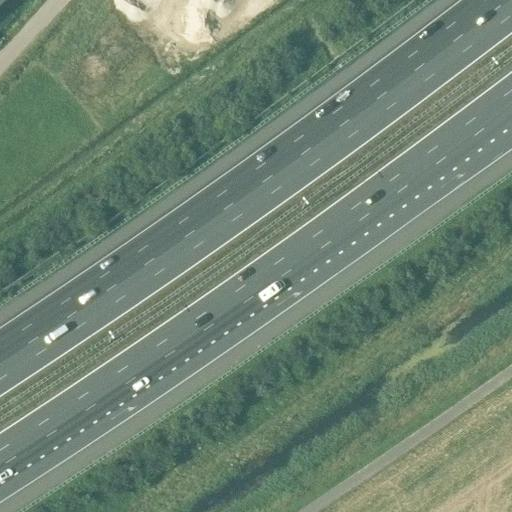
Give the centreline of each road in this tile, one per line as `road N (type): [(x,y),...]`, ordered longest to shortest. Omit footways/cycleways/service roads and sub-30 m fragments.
road 1 (motorway): [(511,0),(155,262),(0,365)]
road 2 (motorway): [(0,466),(511,106)]
